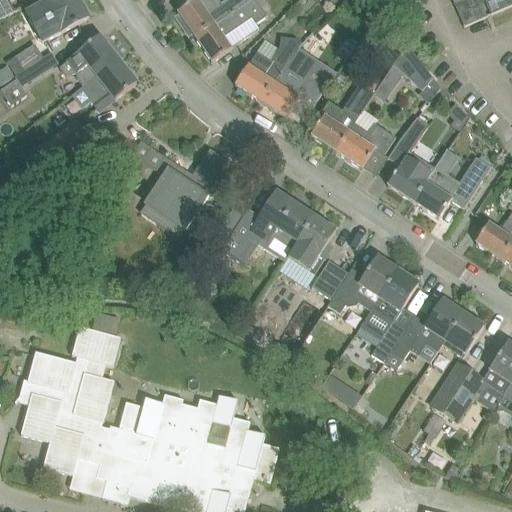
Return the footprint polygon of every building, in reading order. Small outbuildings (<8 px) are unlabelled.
[(0,20),(15,13),(7,0),(4,0),(0,2),(0,20)] [(77,0),(54,0),(26,15),(42,45),(89,21),(77,0)] [(179,17),(175,20),(181,30),(186,27),(193,36),(195,40),(251,2),(249,0),(228,0),(221,5),(217,0),(199,0),(197,2),(194,4),(183,11),(178,15),(179,17)] [(255,27),(267,19),(264,13),(271,9),(264,0),(253,0),(251,2),(195,40),(212,65),(232,52),(223,40),(251,21),(255,27)] [(459,18),(483,8),(479,0),(470,0),(455,7),(459,18)] [(491,17),(511,7),(511,0),(494,0),(485,4),(491,17)] [(464,29),(487,19),(483,8),(459,18),(464,29)] [(77,81),(83,89),(118,62),(99,39),(76,56),(77,57),(63,68),(60,70),(67,79),(77,76),(77,81)] [(246,71),(235,88),(261,105),(274,85),(283,71),(289,61),(297,52),(303,46),(298,42),(293,41),(281,40),(279,51),(279,52),(271,64),(257,55),(248,68),(246,71)] [(34,47),(15,59),(24,73),(43,61),(34,47)] [(385,80),(382,85),(393,92),(403,76),(422,93),(433,81),(423,69),(407,48),(401,56),(394,68),(385,80)] [(274,85),(261,105),(286,122),(297,105),(300,102),(296,100),(300,95),(315,105),(316,106),(326,90),(310,79),(318,67),(297,52),(289,61),(283,71),(274,85)] [(83,89),(83,90),(88,97),(91,105),(97,112),(99,115),(110,106),(136,86),(118,62),(83,89)] [(7,69),(0,73),(0,88),(0,89),(14,80),(7,69)] [(17,83),(1,93),(12,109),(27,98),(21,89),(17,83)] [(322,121),(311,138),(337,155),(356,127),(365,113),(375,98),(375,96),(367,91),(360,86),(341,115),(329,107),(323,116),(325,118),(322,121)] [(400,169),(398,171),(387,188),(413,205),(426,185),(427,185),(435,172),(410,156),(428,129),(417,121),(398,146),(388,161),(400,169)] [(54,161),(85,136),(75,123),(44,148),(54,161)] [(356,127),(337,155),(362,172),(363,171),(376,152),(385,158),(396,140),(375,126),(367,134),(356,127)] [(141,144),(132,158),(155,173),(163,178),(143,209),(145,210),(183,235),(184,236),(187,232),(188,231),(189,232),(194,224),(193,223),(198,216),(208,200),(208,199),(219,183),(230,167),(231,166),(210,152),(193,178),(188,185),(169,173),(174,166),(141,144)] [(94,157),(61,183),(74,200),(107,173),(94,157)] [(477,162),(471,172),(483,180),(489,170),(490,170),(478,162),(477,162)] [(426,185),(413,205),(439,222),(451,203),(463,211),(467,206),(473,196),(478,189),(479,186),(467,179),(461,188),(447,179),(435,172),(427,185),(426,185)] [(249,212),(221,253),(245,269),(257,250),(262,241),(269,245),(273,239),(293,252),(315,219),(306,214),(276,194),(265,211),(260,219),(249,212)] [(511,245),(511,203),(508,210),(511,211),(511,215),(501,234),(489,226),(475,246),(501,262),(511,245)] [(293,252),(288,260),(314,278),(322,267),(333,250),(328,247),(336,233),(315,219),(293,252)] [(511,245),(501,262),(511,269),(511,245)] [(332,303),(328,309),(340,317),(345,308),(348,310),(356,308),(358,305),(371,314),(398,274),(377,260),(366,277),(364,279),(352,272),(349,277),(332,303)] [(329,264),(312,290),(331,303),(349,277),(329,264)] [(89,265),(76,275),(88,290),(101,281),(89,265)] [(371,314),(363,326),(384,340),(379,348),(391,356),(407,332),(395,324),(401,315),(401,314),(408,304),(419,287),(398,274),(371,314)] [(391,356),(384,366),(396,374),(403,364),(411,352),(420,358),(428,347),(440,354),(443,348),(446,344),(445,343),(463,316),(442,303),(431,319),(427,326),(416,319),(413,323),(407,332),(391,356)] [(463,316),(445,343),(446,344),(457,351),(455,356),(463,361),(465,357),(466,357),(473,347),(484,330),(463,316)] [(20,400),(15,406),(16,407),(18,404),(21,401),(30,403),(29,408),(21,438),(50,446),(43,471),(73,479),(78,462),(100,468),(97,481),(107,484),(102,501),(125,507),(127,508),(128,508),(131,500),(146,504),(147,504),(148,500),(157,502),(156,507),(163,508),(164,509),(176,511),(245,511),(253,483),(270,487),(280,451),(263,447),(265,438),(248,434),(250,425),(234,421),(238,404),(222,400),(218,399),(216,409),(200,405),(198,413),(182,408),(183,404),(164,399),(162,407),(145,402),(143,410),(142,410),(126,405),(119,432),(111,429),(110,432),(101,430),(114,385),(101,381),(105,368),(113,370),(121,341),(79,330),(72,358),(77,359),(75,366),(55,361),(36,355),(28,384),(24,383),(20,400)] [(483,383),(482,383),(483,384),(503,397),(511,383),(511,348),(507,345),(490,372),(483,383)] [(376,352),(372,358),(384,366),(391,356),(379,348),(376,352)] [(459,367),(431,409),(444,417),(471,375),(459,367)] [(471,375),(444,417),(456,425),(472,401),(483,384),(482,383),(483,383),(471,375)] [(511,383),(503,397),(511,402),(511,383)] [(351,391),(343,404),(353,412),(361,399),(362,398),(351,391)] [(392,430),(386,438),(393,442),(398,434),(392,430)] [(453,467),(445,480),(450,483),(453,479),(458,471),(453,467)]
